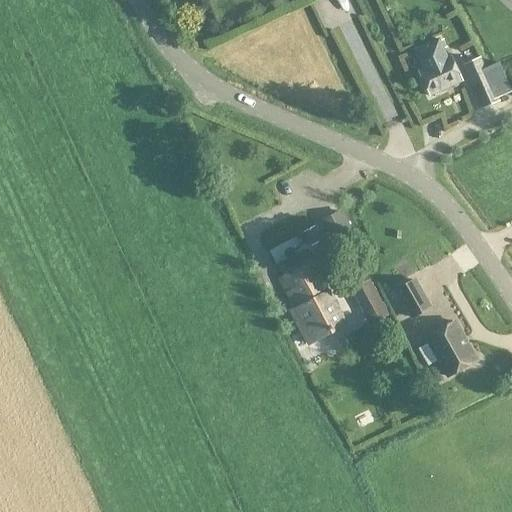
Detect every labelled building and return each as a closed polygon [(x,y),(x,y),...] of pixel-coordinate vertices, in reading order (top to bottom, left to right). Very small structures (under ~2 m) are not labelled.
[(335,25),(359,13),(351,0),(322,0),(323,0),(335,25)] [(463,81),(451,56),(447,57),(439,39),(414,51),(423,69),(418,71),(430,97),(463,81)] [(471,83),(482,108),(499,101),(498,98),(511,92),(500,66),(486,72),(480,58),(468,64),(473,75),(475,74),(477,80),(471,83)] [(322,222),(337,248),(355,238),(341,212),(322,222)] [(304,232),(312,246),(322,240),(314,226),(304,232)] [(345,325),(332,300),(312,262),(280,279),(296,308),(291,311),(309,344),(345,325)] [(369,325),(387,315),(368,280),(350,289),(369,325)] [(430,308),(414,280),(397,290),(413,318),(430,308)] [(448,376),(477,360),(455,321),(426,337),(448,376)] [(307,371),(317,367),(308,347),(299,352),(307,371)]
